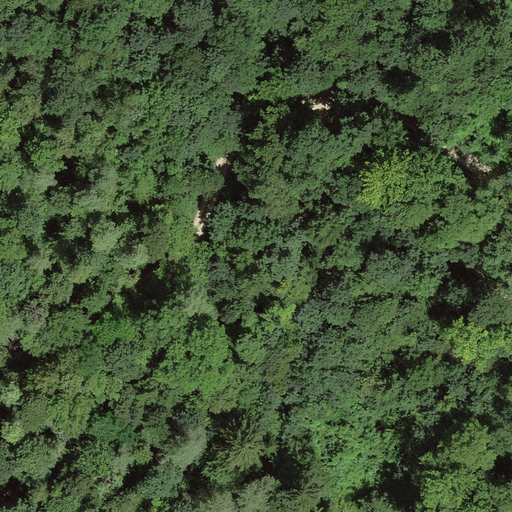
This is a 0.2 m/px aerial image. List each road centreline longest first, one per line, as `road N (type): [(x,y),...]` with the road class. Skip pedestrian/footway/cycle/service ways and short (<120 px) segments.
road 1 (track): [(511,191),(385,101),(350,83),(311,83),(346,141),(511,295)]
road 2 (track): [(0,359),(172,264),(187,250),(249,112),(311,83)]
